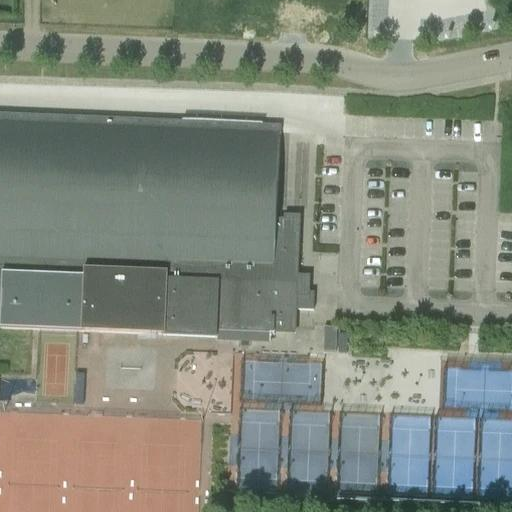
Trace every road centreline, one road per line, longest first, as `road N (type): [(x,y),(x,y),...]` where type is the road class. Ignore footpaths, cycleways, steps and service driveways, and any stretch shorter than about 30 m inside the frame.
road 1 (unclassified): [(511,55),(406,76),(343,59),(0,47)]
road 2 (unknown): [(96,89),(282,103),(328,130),(354,160)]
